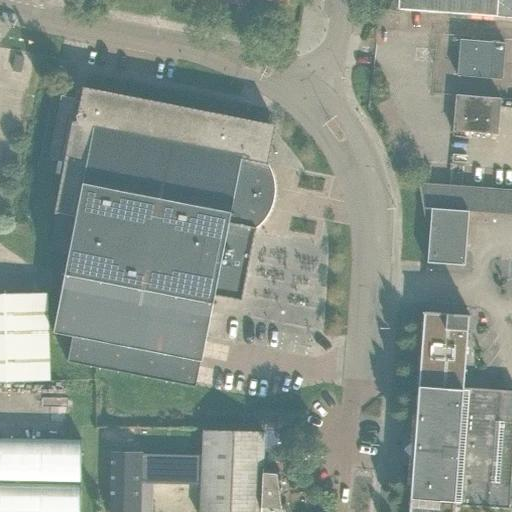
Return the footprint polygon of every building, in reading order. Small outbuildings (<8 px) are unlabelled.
[(511,15),(511,2),(511,0),(399,0),(399,8),(494,15),(511,15)] [(502,80),(504,43),(459,40),(457,76),(502,80)] [(55,214),(48,251),(68,255),(53,333),(72,337),(67,362),(195,387),(199,362),(201,362),(214,296),(241,301),(255,228),(256,227),(258,226),(259,225),(262,221),(266,217),(268,213),(270,209),(272,204),(273,199),(274,194),(274,189),(274,184),(273,179),(272,174),(270,170),(267,165),(265,161),(264,161),(270,129),(86,93),(84,101),(61,96),(48,160),(64,163),(54,214),(55,214)] [(497,135),(500,99),(455,95),(452,131),(497,135)] [(464,266),(470,187),(418,183),(425,223),(429,223),(426,263),(464,266)] [(0,382),(49,381),(46,293),(0,294),(0,382)] [(469,317),(469,316),(422,312),(422,314),(423,314),(413,445),(409,445),(408,455),(412,456),(408,511),(453,511),(454,502),(459,503),(459,505),(508,509),(511,461),(511,391),(468,388),(468,390),(463,390),(468,317),(469,317)] [(278,431),(279,413),(264,413),(264,433),(261,511),(285,511),(279,471),(277,471),(277,454),(275,454),(276,431),(278,431)] [(100,429),(100,440),(140,441),(140,430),(100,429)] [(202,484),(201,511),(261,511),(264,433),(204,431),(203,456),(203,462),(202,484)] [(0,511),(79,511),(81,439),(0,437),(0,511)] [(110,452),(108,511),(139,511),(140,483),(202,484),(203,462),(203,456),(143,454),(143,452),(141,452),(141,454),(111,454),(111,452),(110,452)]
